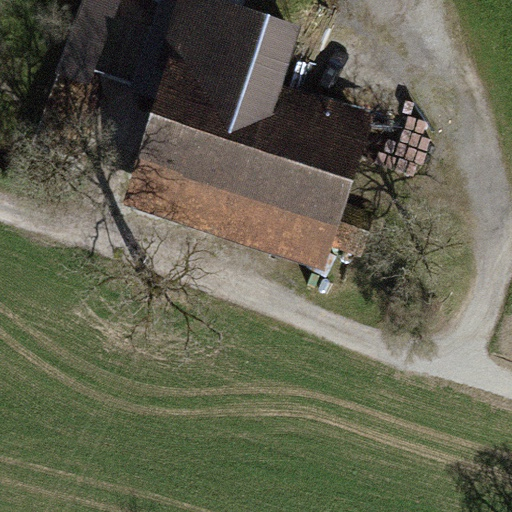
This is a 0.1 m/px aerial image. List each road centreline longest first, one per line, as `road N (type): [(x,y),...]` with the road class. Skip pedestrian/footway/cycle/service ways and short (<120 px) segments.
road 1 (track): [(0,201),(511,379)]
road 2 (track): [(466,364),(497,273),(454,106),(399,0)]
